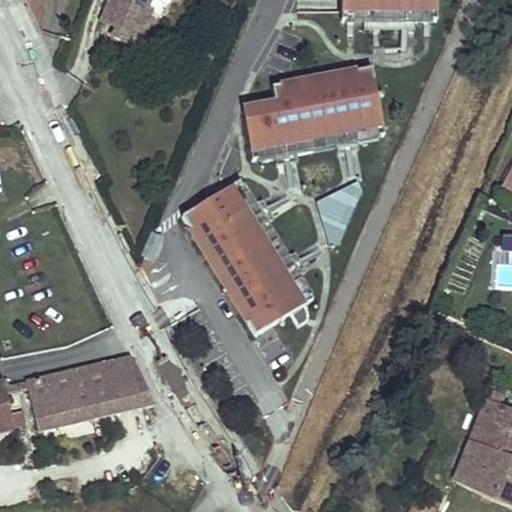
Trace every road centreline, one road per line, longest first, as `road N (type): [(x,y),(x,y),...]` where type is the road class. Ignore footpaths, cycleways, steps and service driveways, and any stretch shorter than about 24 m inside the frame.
road 1 (tertiary): [(0,27),(126,300),(260,511)]
road 2 (unknown): [(126,300),(96,331),(0,359)]
